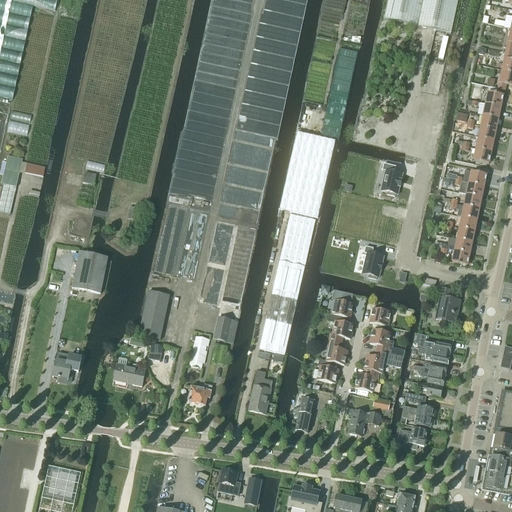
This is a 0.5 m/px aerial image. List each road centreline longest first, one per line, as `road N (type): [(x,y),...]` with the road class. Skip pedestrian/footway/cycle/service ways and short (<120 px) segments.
road 1 (unclassified): [(330,467),(0,417)]
road 2 (residential): [(498,286),(399,264),(421,162)]
road 3 (tertiary): [(460,487),(492,313)]
road 4 (unclassified): [(330,467),(358,326)]
